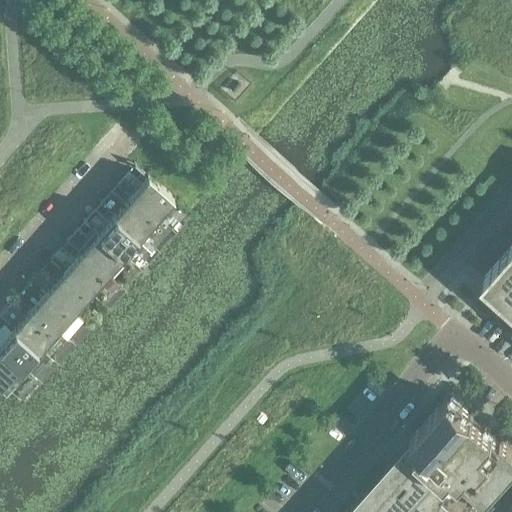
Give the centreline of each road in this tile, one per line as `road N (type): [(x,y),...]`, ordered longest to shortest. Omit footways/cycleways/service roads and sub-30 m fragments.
road 1 (residential): [(457,335),(294,511)]
road 2 (residential): [(0,280),(125,134)]
